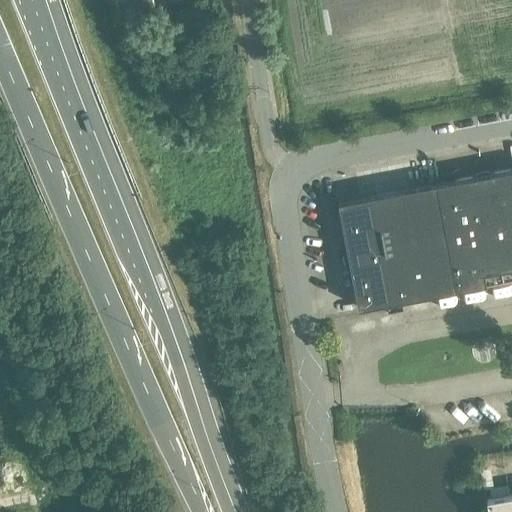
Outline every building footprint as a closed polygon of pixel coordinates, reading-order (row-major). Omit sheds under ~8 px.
[(155,2),(154,0),(116,0),(118,8),(155,2)] [(456,288),(511,276),(511,166),(436,181),(456,288)] [(456,288),(436,181),(373,193),(393,300),(456,288)] [(373,193),(338,200),(358,306),(393,300),(373,193)] [(511,511),(511,492),(486,497),(488,511),(511,511)]
